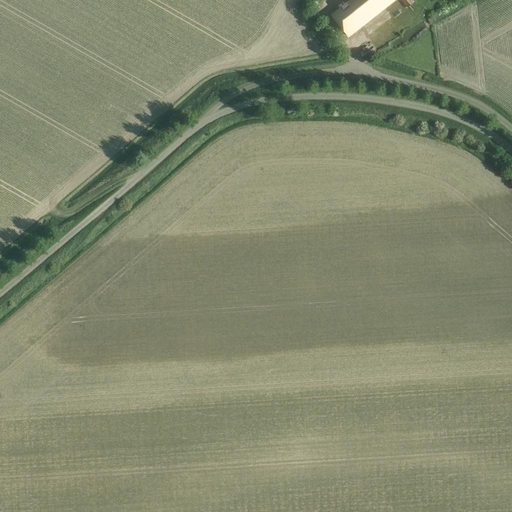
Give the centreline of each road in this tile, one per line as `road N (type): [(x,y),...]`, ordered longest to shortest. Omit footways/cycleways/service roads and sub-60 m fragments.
road 1 (unclassified): [(511,126),(469,98),(355,71),(265,81),(225,99),(199,123)]
road 2 (unclassified): [(199,123),(258,98),(355,93),(448,112),(511,148)]
road 3 (unclassified): [(0,298),(199,123)]
